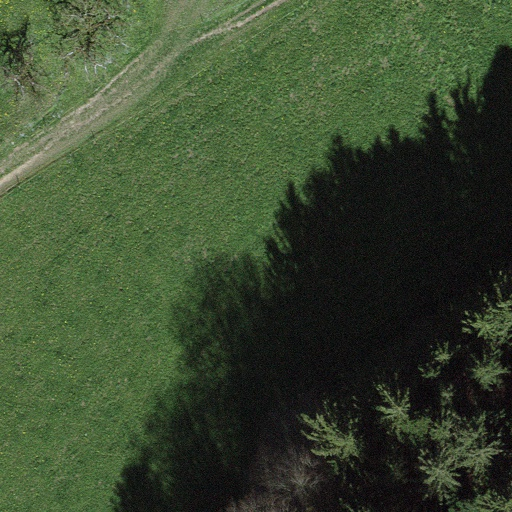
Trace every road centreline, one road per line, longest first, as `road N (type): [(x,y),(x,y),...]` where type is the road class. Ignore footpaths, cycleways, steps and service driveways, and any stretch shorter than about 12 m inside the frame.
road 1 (unclassified): [(279,511),(400,378),(511,309)]
road 2 (track): [(0,176),(142,73)]
